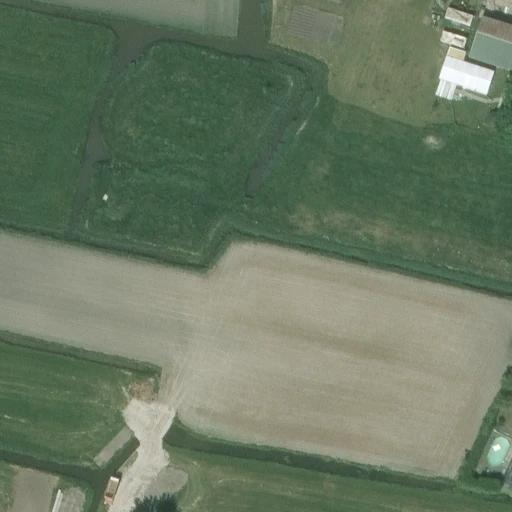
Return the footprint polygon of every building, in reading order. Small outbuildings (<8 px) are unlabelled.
[(473,19),(448,11),(438,43),(463,50),(473,19)] [(511,23),(486,16),(474,55),(511,66),(511,23)] [(449,49),(446,58),(463,64),(466,55),(449,49)] [(494,75),(446,59),(439,81),(487,97),(494,75)] [(490,116),(489,121),(491,124),(496,126),(500,125),(502,121),(500,117),(494,115),(490,116)]
